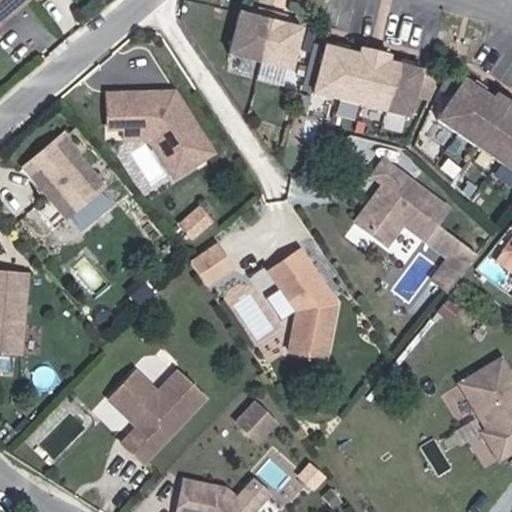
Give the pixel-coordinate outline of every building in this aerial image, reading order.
[(0,0),(0,40),(7,35),(13,29),(17,34),(30,22),(11,0),(0,0)] [(13,29),(7,35),(10,39),(17,34),(13,29)] [(268,37),(251,34),(244,76),(307,88),(314,45),(298,42),(299,35),(270,29),(268,37)] [(372,60),(371,67),(400,73),(402,65),(372,60)] [(339,61),(330,109),(428,128),(437,80),(400,73),(371,67),(339,61)] [(511,107),(484,88),(456,127),(511,167),(511,107)] [(139,110),(141,146),(165,144),(174,148),(203,189),(232,169),(190,108),(183,113),(175,109),(139,110)] [(125,111),(126,146),(141,146),(139,110),(125,111)] [(141,146),(141,156),(163,155),(168,156),(194,195),(203,189),(174,148),(165,144),(141,146)] [(78,152),(41,185),(87,236),(124,203),(78,152)] [(394,210),(375,234),(405,257),(422,236),(443,252),(466,222),(403,174),(393,188),(404,197),(408,199),(400,210),(394,210)] [(404,197),(394,210),(400,210),(408,199),(404,197)] [(181,222),(195,238),(216,220),(202,204),(181,222)] [(220,239),(192,260),(212,287),(241,266),(220,239)] [(298,250),(268,271),(295,311),(288,352),(325,359),(335,304),(298,250)] [(46,289),(4,286),(0,337),(0,368),(40,371),(46,289)] [(139,308),(124,320),(134,333),(149,322),(139,308)] [(511,368),(504,355),(458,382),(504,459),(511,454),(511,368)] [(151,385),(124,412),(144,431),(153,431),(157,435),(153,440),(137,456),(158,477),(220,412),(193,385),(173,405),(151,385)] [(261,442),(282,419),(258,397),(237,420),(261,442)] [(153,431),(144,431),(153,440),(157,435),(153,431)] [(250,511),(240,502),(197,494),(193,511),(250,511)]
